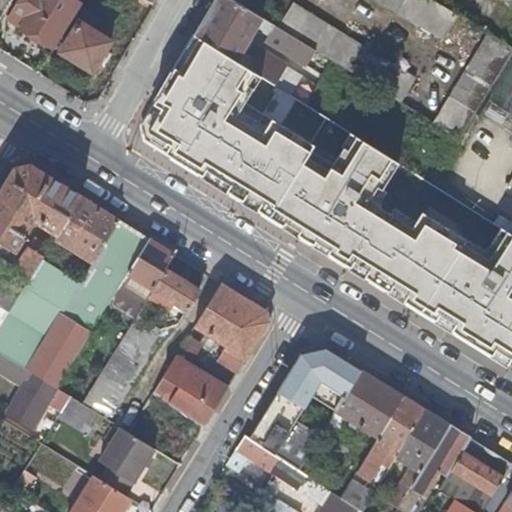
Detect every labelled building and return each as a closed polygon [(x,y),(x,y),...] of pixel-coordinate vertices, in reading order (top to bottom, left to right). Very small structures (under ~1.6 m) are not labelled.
[(0,0),(0,13),(8,0),(0,0)] [(74,0),(20,0),(9,19),(52,46),(79,2),(74,0)] [(269,33),(274,24),(235,0),(213,0),(194,33),(206,41),(251,69),(263,76),(289,93),(301,74),(287,65),(261,49),(255,58),(242,50),(257,26),(269,33)] [(293,0),(278,26),(285,30),(302,40),(402,101),(417,75),(293,0)] [(455,12),(434,0),(378,0),(441,37),(455,12)] [(100,19),(78,7),(73,16),(54,47),(91,70),(111,39),(94,29),(100,19)] [(294,52),(302,40),(285,30),(278,42),(294,52)] [(511,45),(488,31),(434,120),(460,136),(478,107),(488,90),(511,51),(511,45)] [(511,239),(248,72),(193,37),(142,122),(146,141),(505,362),(511,350),(511,239)] [(505,101),(488,90),(478,107),(495,117),(505,101)] [(41,222),(59,232),(81,197),(30,165),(17,168),(0,194),(0,242),(12,250),(30,223),(29,221),(30,219),(31,217),(32,216),(34,215),(36,215),(38,216),(39,217),(41,218),(41,219),(41,220),(41,222)] [(64,245),(93,264),(120,221),(81,197),(59,232),(50,247),(55,250),(57,247),(61,250),(64,245)] [(61,291),(34,273),(30,279),(25,286),(10,312),(0,327),(0,352),(18,364),(27,370),(62,314),(91,332),(127,273),(149,239),(120,221),(93,264),(81,284),(69,277),(61,291)] [(14,269),(30,279),(34,273),(42,260),(50,247),(34,238),(14,269)] [(127,273),(153,290),(165,270),(175,255),(149,239),(127,273)] [(55,250),(50,247),(42,260),(69,277),(81,284),(93,264),(64,245),(61,250),(57,247),(55,250)] [(61,291),(69,277),(42,260),(34,273),(61,291)] [(30,279),(14,269),(12,268),(8,275),(25,286),(30,279)] [(25,286),(8,275),(0,270),(0,306),(10,312),(25,286)] [(200,292),(165,270),(153,290),(188,312),(200,292)] [(218,360),(238,373),(269,322),(267,313),(222,285),(195,327),(227,346),(218,360)] [(0,327),(10,312),(0,306),(0,327)] [(62,314),(27,370),(32,373),(56,388),(91,332),(62,314)] [(160,330),(137,316),(82,404),(105,418),(160,330)] [(177,357),(188,364),(201,344),(190,336),(177,357)] [(312,397),(336,412),(336,411),(362,370),(324,347),(301,354),(248,438),(299,471),(321,436),(297,421),(312,397)] [(0,366),(12,374),(18,364),(0,352),(0,366)] [(228,389),(188,364),(177,357),(153,395),(204,427),(228,389)] [(336,411),(378,437),(403,395),(362,370),(336,411)] [(49,404),(61,412),(71,397),(58,389),(56,388),(32,373),(6,414),(33,431),(49,404)] [(204,427),(153,395),(142,413),(193,445),(204,427)] [(391,445),(400,450),(425,409),(403,395),(378,437),(357,471),(370,480),(391,445)] [(93,436),(105,418),(82,404),(71,397),(61,412),(59,415),(93,436)] [(388,503),(399,509),(410,491),(450,425),(425,409),(400,450),(394,461),(398,464),(396,467),(400,471),(403,467),(408,470),(388,503)] [(440,470),(449,476),(470,440),(472,438),(450,425),(410,491),(422,499),(440,470)] [(108,466),(133,483),(155,449),(130,433),(122,428),(100,461),(108,466)] [(299,489),(307,476),(299,471),(248,438),(245,436),(226,466),(239,473),(249,457),(299,489)] [(483,511),(505,477),(511,466),(470,440),(449,476),(439,491),(456,501),(449,511),(483,511)] [(126,495),(133,483),(108,466),(100,479),(126,495)] [(27,478),(22,475),(13,490),(17,493),(27,478)] [(121,511),(130,498),(126,495),(100,479),(95,476),(72,511),(121,511)] [(511,489),(511,481),(505,477),(483,511),(497,511),(505,501),(511,489)] [(325,504),(332,489),(309,478),(302,493),(325,504)] [(374,493),(352,479),(341,498),(353,506),(362,511),(374,493)] [(349,511),(353,506),(341,498),(333,493),(320,511),(349,511)] [(300,511),(278,498),(270,511),(272,511),(300,511)] [(511,511),(511,505),(505,501),(497,511),(511,511)]
